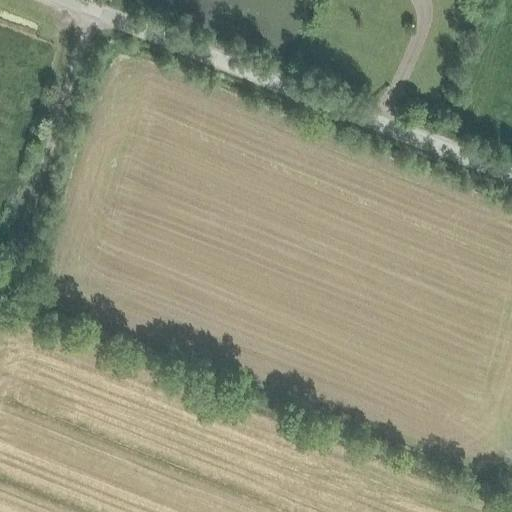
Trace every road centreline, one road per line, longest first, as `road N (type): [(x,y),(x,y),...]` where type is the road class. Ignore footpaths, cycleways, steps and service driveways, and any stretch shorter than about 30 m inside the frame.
road 1 (unclassified): [(511,179),(56,0)]
road 2 (track): [(94,14),(0,274)]
